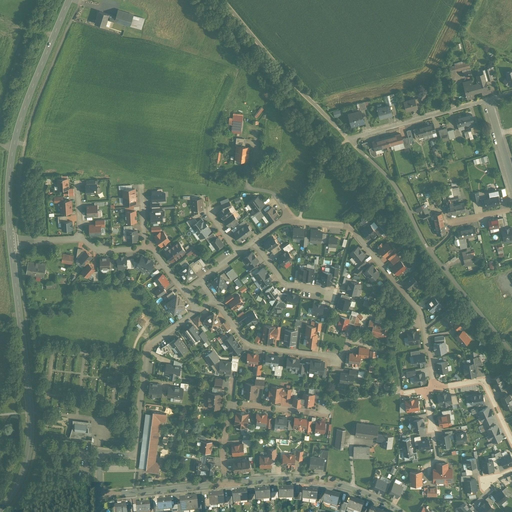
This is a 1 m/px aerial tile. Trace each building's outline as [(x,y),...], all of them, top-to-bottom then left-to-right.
[(118,10),(116,17),(114,21),(130,26),(133,15),(118,10)] [(97,18),(95,23),(105,26),(107,18),(109,14),(99,11),(100,12),(97,18)] [(454,66),(450,67),(450,73),(462,70),(470,67),(468,62),(466,63),(454,66)] [(485,80),(483,73),(476,75),(477,80),(476,80),(477,83),(475,83),(477,90),(481,89),(481,90),(482,94),(491,92),(490,87),(488,88),(486,80),(485,80)] [(472,84),(471,80),(463,82),(466,94),(466,93),(472,91),(473,92),(481,90),(481,89),(477,90),(475,83),(472,84)] [(415,98),(403,101),(406,110),(417,107),(415,98)] [(389,105),(382,107),(381,103),(376,104),(377,108),(376,108),(377,109),(380,117),(392,114),(389,105)] [(257,117),(264,109),(261,106),(254,115),(257,117)] [(360,110),(348,113),(352,125),(364,122),(360,110)] [(471,114),(463,116),(466,124),(474,121),(471,114)] [(243,117),(233,115),(233,120),(231,130),(241,131),(242,121),(243,117)] [(463,116),(455,118),(459,130),(464,128),(463,124),(466,124),(463,116)] [(433,123),(425,126),(427,134),(432,132),(435,131),(433,123)] [(425,126),(413,129),(416,139),(423,137),(424,137),(423,135),(427,134),(425,126)] [(446,128),(439,130),(441,139),(448,137),(449,137),(447,131),(446,128)] [(447,131),(449,137),(448,137),(449,139),(456,137),(453,129),(447,131)] [(400,133),(388,137),(390,145),(402,142),(403,142),(402,139),(400,133)] [(244,138),(236,137),(235,146),(236,146),(236,145),(241,146),(241,142),(243,142),(244,138)] [(388,137),(380,139),(382,148),(383,150),(387,149),(386,146),(390,145),(388,137)] [(408,137),(402,139),(403,142),(402,142),(404,149),(407,148),(411,147),(409,141),(408,137)] [(380,139),(372,141),(374,147),(375,150),(382,148),(380,139)] [(241,146),(236,145),(236,146),(235,159),(247,161),(249,147),(241,146)] [(374,147),(369,149),(370,154),(373,157),(377,156),(375,150),(374,147)] [(487,155),(473,159),(475,164),(488,161),(487,155)] [(62,179),(57,179),(57,185),(58,185),(58,189),(68,189),(67,178),(62,179)] [(86,185),(85,185),(86,193),(90,193),(94,193),(97,193),(97,192),(97,184),(96,184),(95,184),(92,184),(86,185)] [(159,203),(165,202),(165,193),(157,193),(157,191),(151,191),(152,202),(152,203),(159,203)] [(257,196),(249,203),(249,202),(249,203),(254,210),(255,211),(259,207),(263,204),(263,205),(264,204),(263,204),(258,196),(257,196)] [(497,196),(489,198),(491,206),(499,204),(497,196)] [(202,198),(192,199),(193,210),(203,209),(202,198)] [(489,198),(481,199),(482,207),(491,206),(489,198)] [(63,200),(60,201),(60,202),(61,207),(60,207),(61,212),(61,213),(71,212),(71,201),(68,201),(67,200),(63,200)] [(463,202),(455,204),(457,212),(465,211),(463,202)] [(455,204),(451,205),(450,203),(447,204),(448,214),(457,212),(455,204)] [(97,205),(87,206),(87,215),(97,215),(97,205)] [(223,208),(218,211),(224,219),(232,213),(228,207),(227,205),(223,208)] [(259,207),(255,211),(254,210),(251,212),(254,216),(255,216),(262,211),(259,207)] [(274,210),(272,207),(264,213),(265,215),(270,221),(278,215),(276,212),(275,209),(274,210)] [(129,210),(126,211),(126,214),(125,214),(126,219),(127,219),(127,222),(136,222),(136,218),(136,215),(134,215),(134,210),(129,210)] [(262,211),(255,216),(258,220),(265,215),(264,213),(262,210),(262,211)] [(152,211),(151,211),(151,222),(157,221),(158,222),(162,221),(162,216),(164,216),(164,211),(161,211),(152,211)] [(232,213),(224,219),(229,226),(231,225),(237,221),(237,220),(232,213)] [(441,213),(433,214),(435,227),(444,225),(441,213)] [(193,219),(186,221),(190,227),(192,226),(197,222),(194,218),(193,219)] [(497,218),(488,220),(490,228),(498,227),(497,218)] [(197,222),(192,226),(196,232),(206,224),(205,222),(204,223),(201,219),(197,222)] [(67,221),(61,222),(61,226),(62,226),(62,230),(72,229),(72,224),(72,221),(67,221)] [(246,223),(234,232),(240,241),(252,232),(250,229),(251,228),(249,225),(248,226),(246,223)] [(96,224),(89,225),(90,235),(101,234),(100,226),(100,224),(96,224)] [(206,224),(196,232),(200,237),(206,233),(210,231),(207,227),(208,226),(206,224)] [(370,225),(362,231),(368,239),(370,236),(371,237),(371,236),(373,234),(373,235),(373,234),(376,232),(374,230),(370,225)] [(444,225),(435,227),(437,235),(445,233),(444,225)] [(384,232),(379,226),(374,230),(376,232),(379,236),(384,232)] [(504,242),(511,240),(511,226),(501,229),(504,242)] [(474,227),(466,228),(468,236),(476,235),(474,227)] [(303,229),(294,228),(293,237),(301,238),(303,238),(303,236),(303,229)] [(466,228),(458,230),(459,234),(454,235),(455,239),(454,241),(455,244),(456,245),(459,244),(460,248),(467,247),(465,237),(468,236),(466,228)] [(133,230),(127,231),(127,240),(137,240),(137,236),(138,236),(137,234),(137,230),(133,230)] [(318,230),(311,230),(310,239),(316,239),(316,242),(320,242),(321,242),(320,242),(321,233),(321,232),(318,231),(318,230)] [(163,232),(160,234),(159,232),(155,235),(157,239),(156,240),(161,246),(169,240),(163,232)] [(208,236),(206,238),(209,243),(211,242),(216,237),(213,232),(208,236)] [(224,244),(218,236),(216,237),(211,242),(216,250),(224,244)] [(273,240),(271,237),(267,240),(267,241),(264,243),(269,250),(277,244),(278,243),(275,239),(273,240)] [(337,238),(329,237),(328,246),(336,246),(337,238)] [(178,242),(165,251),(172,261),(185,252),(185,251),(185,250),(178,242)] [(289,243),(282,248),(285,252),(287,250),(288,252),(293,248),(289,243)] [(387,243),(378,250),(382,254),(383,253),(386,256),(387,256),(394,250),(395,249),(391,245),(390,246),(387,243)] [(277,244),(270,249),(274,254),(281,249),(277,244)] [(364,255),(358,247),(350,253),(357,261),(361,258),(364,255)] [(82,249),(78,248),(76,256),(79,259),(85,252),(82,249)] [(285,252),(282,253),(283,254),(277,257),(283,265),(292,258),(288,252),(287,250),(285,252)] [(397,254),(394,250),(387,256),(390,259),(397,254)] [(92,256),(86,251),(85,252),(79,259),(85,264),(88,261),(92,256)] [(467,251),(462,252),(465,265),(473,264),(471,254),(467,254),(467,251)] [(251,252),(244,258),(250,266),(255,262),(257,261),(258,260),(257,260),(255,257),(256,257),(254,254),(253,255),(252,252),(251,252)] [(73,255),(63,254),(62,261),(72,263),(73,255)] [(397,254),(390,259),(393,263),(391,264),(393,266),(400,260),(399,259),(400,258),(397,254)] [(126,257),(123,257),(123,256),(120,256),(120,257),(116,257),(117,262),(118,262),(118,266),(121,266),(121,267),(127,267),(126,259),(126,257)] [(143,257),(141,256),(138,263),(138,262),(136,267),(142,270),(148,258),(143,256),(143,257)] [(106,257),(103,257),(103,258),(100,258),(100,268),(110,268),(110,264),(109,257),(106,258),(106,257)] [(152,260),(148,258),(142,270),(149,273),(151,268),(150,268),(153,262),(152,261),(152,260)] [(203,266),(198,259),(190,265),(195,272),(203,266)] [(363,259),(356,265),(359,268),(363,265),(366,263),(363,259)] [(400,260),(393,266),(394,268),(393,269),(397,274),(400,271),(400,272),(406,267),(400,260)] [(45,264),(28,261),(26,274),(43,277),(45,264)] [(190,265),(187,262),(182,266),(183,268),(179,271),(186,280),(196,273),(195,272),(190,265)] [(255,262),(250,266),(248,267),(251,272),(257,267),(258,266),(255,262)] [(87,266),(82,271),(87,277),(90,273),(93,270),(94,269),(89,264),(88,264),(87,266)] [(359,268),(356,271),(358,274),(365,268),(363,265),(359,268)] [(374,268),(372,265),(363,272),(371,280),(379,274),(376,271),(377,270),(375,267),(374,268)] [(338,267),(331,266),(330,272),(332,272),(332,274),(337,275),(338,267)] [(251,272),(249,273),(252,276),(254,274),(259,270),(257,267),(251,272)] [(238,275),(232,268),(226,273),(231,280),(238,275)] [(259,270),(254,274),(258,279),(267,273),(266,272),(265,270),(263,268),(259,270)] [(304,269),(299,268),(298,271),(298,273),(298,278),(303,279),(303,280),(305,281),(306,268),(304,268),(304,269)] [(313,269),(306,268),(305,281),(307,281),(307,279),(312,280),(313,271),(313,269)] [(330,272),(323,271),(322,275),(321,275),(321,279),(322,279),(321,283),(331,284),(332,274),(332,272),(330,272)] [(258,279),(257,280),(262,285),(266,282),(271,278),(270,276),(268,273),(267,273),(258,279)] [(168,282),(162,274),(155,279),(160,287),(155,291),(158,295),(160,294),(160,293),(159,292),(164,288),(163,287),(168,282)] [(226,284),(220,275),(217,277),(214,279),(211,281),(217,290),(220,288),(221,289),(224,287),(223,286),(226,284)] [(352,278),(344,276),(342,283),(348,285),(349,281),(351,282),(352,278)] [(412,276),(404,283),(410,289),(412,287),(413,287),(415,285),(417,283),(412,276)] [(239,286),(242,284),(238,277),(234,280),(239,286)] [(348,285),(346,292),(356,294),(358,289),(360,290),(361,285),(351,282),(349,281),(348,285)] [(262,285),(259,287),(261,290),(269,285),(266,282),(262,285)] [(272,286),(265,291),(271,299),(273,298),(278,294),(278,293),(279,292),(276,287),(274,288),(272,286)] [(164,288),(159,292),(160,293),(160,294),(158,295),(159,297),(166,291),(164,288)] [(440,296),(434,290),(429,294),(432,298),(434,296),(436,299),(440,296)] [(172,291),(166,295),(170,300),(176,295),(172,291)] [(278,294),(273,298),(274,300),(276,298),(279,299),(282,293),(279,292),(278,293),(278,294)] [(287,294),(282,293),(279,299),(278,301),(286,302),(287,294)] [(298,294),(287,293),(287,294),(286,302),(292,303),(293,304),(295,304),(296,303),(297,303),(298,294)] [(231,294),(224,299),(227,303),(229,301),(234,298),(231,294)] [(234,298),(229,301),(234,309),(243,302),(241,299),(241,298),(238,294),(234,298)] [(170,300),(166,303),(170,308),(181,300),(179,297),(178,298),(177,295),(176,295),(170,300)] [(432,298),(431,299),(429,301),(425,304),(432,312),(435,310),(432,306),(435,304),(437,308),(441,305),(436,299),(434,296),(432,298)] [(339,300),(337,306),(347,309),(348,306),(350,306),(351,300),(349,300),(340,298),(340,300),(339,300)] [(181,300),(170,308),(174,314),(178,311),(184,306),(182,303),(183,302),(181,300)] [(320,304),(317,303),(317,304),(313,303),(312,313),(316,314),(321,315),(322,307),(323,305),(320,304)] [(184,306),(178,311),(181,315),(187,311),(184,306)] [(258,319),(253,311),(246,315),(244,317),(246,319),(250,325),(252,323),(254,324),(257,322),(256,321),(258,319)] [(447,313),(442,318),(445,321),(444,322),(447,326),(454,320),(450,315),(448,312),(447,313)] [(213,313),(204,320),(208,326),(211,329),(211,330),(211,329),(220,323),(221,322),(220,322),(214,313),(213,313)] [(244,313),(237,317),(238,318),(241,322),(241,323),(246,319),(244,317),(246,315),(244,313)] [(361,322),(360,322),(362,315),(357,313),(354,326),(360,328),(361,322)] [(203,321),(199,315),(193,319),(198,325),(201,324),(203,322),(203,321)] [(348,319),(340,316),(337,326),(346,328),(347,322),(348,319)] [(412,319),(406,326),(409,329),(415,323),(412,319)] [(389,326),(369,320),(368,326),(372,328),(370,335),(385,339),(389,326)] [(460,320),(454,326),(457,330),(459,329),(461,327),(464,325),(460,320)] [(230,327),(225,321),(221,324),(225,330),(230,327)] [(199,332),(193,325),(183,332),(191,343),(199,337),(200,336),(198,333),(199,332)] [(274,327),(265,325),(265,326),(265,328),(263,328),(263,329),(262,339),(262,340),(272,341),(273,341),(272,341),(273,335),(276,336),(276,335),(277,333),(277,328),(274,328),(274,327)] [(314,326),(306,325),(305,334),(310,334),(309,338),(314,339),(314,338),(315,335),(316,329),(316,326),(314,326)] [(296,331),(286,329),(285,329),(285,330),(284,342),(284,343),(294,344),(295,344),(295,343),(296,331),(296,330),(296,331)] [(468,337),(463,331),(462,330),(462,331),(461,332),(456,336),(455,336),(455,337),(462,345),(467,341),(466,339),(468,337)] [(207,338),(202,331),(200,333),(199,332),(198,333),(200,336),(199,337),(202,342),(207,338)] [(417,331),(414,332),(414,331),(411,332),(408,333),(407,333),(409,343),(410,343),(412,343),(412,344),(417,343),(417,342),(419,342),(420,342),(420,341),(418,332),(418,331),(417,331)] [(225,334),(218,340),(221,343),(225,340),(224,340),(228,338),(225,334)] [(228,338),(224,340),(225,340),(226,343),(229,348),(236,342),(235,340),(235,339),(234,337),(233,337),(232,335),(228,338)] [(187,350),(178,337),(170,343),(173,347),(172,348),(176,352),(179,355),(187,350)] [(309,338),(307,338),(306,345),(315,346),(316,338),(314,338),(314,339),(309,338)] [(444,340),(435,342),(435,343),(434,343),(434,346),(434,349),(435,348),(435,353),(445,351),(444,348),(446,348),(445,345),(444,340)] [(236,342),(229,348),(232,352),(232,351),(234,354),(235,354),(238,351),(242,349),(240,346),(239,344),(238,344),(236,342)] [(170,349),(166,344),(161,348),(165,353),(170,349)] [(364,348),(359,348),(359,354),(360,354),(360,356),(367,357),(368,349),(364,349),(364,348)] [(205,357),(212,367),(218,363),(220,363),(220,361),(213,351),(205,357)] [(252,354),(247,353),(247,358),(248,358),(247,363),(252,364),(252,365),(254,365),(257,365),(257,364),(258,355),(255,355),(255,354),(252,353),(252,354)] [(354,354),(350,353),(349,355),(348,355),(348,358),(349,358),(348,364),(353,364),(359,364),(360,356),(360,354),(359,354),(354,353),(354,354)] [(420,354),(413,355),(413,356),(415,365),(418,364),(418,365),(422,364),(422,363),(425,363),(423,354),(420,354)] [(278,356),(266,355),(265,364),(277,365),(278,356)] [(479,356),(470,358),(471,358),(471,363),(474,363),(475,365),(483,364),(479,356)] [(295,359),(291,358),(291,359),(287,358),(286,368),(297,370),(298,370),(299,363),(299,360),(295,359)] [(324,362),(311,360),(310,363),(309,372),(313,372),(314,373),(317,374),(317,373),(322,373),(323,369),(324,362)] [(231,362),(220,361),(220,363),(218,363),(212,367),(215,371),(219,371),(230,373),(230,370),(231,362)] [(446,361),(436,363),(438,373),(447,371),(446,361)] [(471,363),(464,364),(464,365),(464,368),(464,369),(464,373),(465,373),(466,376),(476,375),(476,374),(475,365),(474,363),(471,363)] [(173,365),(166,364),(165,373),(169,373),(169,378),(175,379),(176,374),(179,374),(180,366),(173,365)] [(261,364),(257,364),(257,365),(254,365),(253,372),(260,373),(261,364)] [(414,374),(414,376),(415,383),(426,382),(424,373),(421,373),(421,372),(417,373),(417,374),(416,374),(414,374)] [(349,374),(341,373),(339,382),(343,383),(343,384),(348,384),(348,383),(352,384),(353,376),(353,374),(349,374)] [(500,375),(491,379),(493,383),(494,383),(497,390),(505,386),(500,375)] [(264,380),(255,379),(255,384),(256,384),(256,387),(263,388),(264,380)] [(162,385),(157,384),(157,383),(153,383),(150,383),(149,389),(149,394),(160,396),(161,391),(162,385)] [(255,384),(245,383),(245,387),(246,388),(245,396),(244,396),(246,396),(246,397),(247,398),(248,398),(249,398),(249,397),(255,397),(255,394),(256,394),(256,393),(256,389),(257,389),(256,388),(256,387),(256,384),(255,384)] [(180,388),(179,387),(175,387),(168,386),(167,396),(176,397),(175,401),(179,402),(181,402),(183,390),(183,388),(180,388)] [(282,387),(271,386),(271,390),(269,390),(269,395),(270,396),(270,399),(280,400),(280,396),(283,396),(284,388),(282,388),(282,387)] [(217,393),(212,392),(212,393),(208,392),(207,400),(209,400),(208,405),(212,405),(212,408),(216,409),(217,408),(219,408),(220,401),(221,401),(222,394),(218,393),(217,393)] [(312,394),(304,393),(304,394),(303,395),(303,399),(303,403),(302,403),(312,404),(313,397),(313,394),(312,394)] [(450,396),(450,393),(446,394),(446,393),(442,394),(438,395),(439,404),(443,404),(444,404),(447,403),(451,402),(450,396)] [(482,393),(466,396),(467,400),(471,399),(472,404),(483,402),(482,393)] [(511,400),(509,394),(501,398),(503,404),(505,409),(511,405),(511,400)] [(450,396),(451,402),(451,404),(458,403),(455,395),(450,396)] [(409,400),(405,401),(406,402),(407,411),(418,409),(417,399),(413,400),(413,399),(409,399),(409,400)] [(489,410),(488,407),(481,410),(478,411),(480,414),(479,414),(481,418),(491,413),(489,409),(489,410)] [(155,462),(160,421),(166,422),(166,413),(153,412),(152,418),(151,418),(151,415),(145,414),(144,430),(139,466),(138,465),(144,468),(145,465),(146,466),(145,477),(146,469),(148,469),(147,471),(149,471),(152,471),(154,471),(156,470),(158,471),(159,463),(155,462)] [(244,413),(240,412),(240,413),(236,412),(234,424),(244,425),(247,426),(247,424),(248,414),(244,413)] [(493,416),(491,413),(481,418),(482,421),(483,421),(484,424),(494,419),(492,417),(493,416)] [(263,414),(260,414),(257,414),(256,419),(257,419),(256,423),(260,424),(260,425),(265,425),(266,418),(266,415),(263,415),(263,414)] [(450,419),(449,414),(442,415),(438,416),(440,426),(451,424),(450,419)] [(282,417),(276,417),(275,426),(285,427),(286,420),(286,417),(282,416),(282,417)] [(303,419),(295,418),(293,427),(298,427),(298,428),(298,429),(300,429),(301,428),(301,427),(305,428),(306,421),(304,420),(303,419)] [(419,419),(412,420),(412,423),(411,423),(412,427),(413,427),(414,431),(424,429),(423,426),(424,425),(423,421),(422,421),(422,418),(419,419)] [(88,422),(74,420),(74,425),(73,425),(69,436),(85,438),(87,434),(84,434),(85,432),(88,422)] [(321,421),(316,421),(315,429),(317,429),(317,432),(323,433),(324,431),(326,431),(327,423),(325,423),(325,422),(321,422),(321,421)] [(497,428),(496,425),(489,428),(487,429),(488,432),(489,436),(500,431),(498,427),(497,428)] [(345,430),(337,429),(334,447),(342,448),(345,430)] [(501,434),(500,431),(489,436),(491,439),(493,442),(495,441),(502,438),(501,435),(501,434)] [(467,441),(465,432),(456,434),(457,443),(464,442),(464,441),(467,441)] [(383,434),(357,463),(356,467),(356,468),(382,439),(383,434)] [(392,435),(383,434),(382,439),(381,445),(391,446),(392,435)] [(448,435),(448,434),(445,435),(440,436),(441,439),(440,439),(441,443),(442,447),(450,445),(448,435)] [(411,446),(410,438),(401,439),(404,456),(412,455),(413,455),(412,453),(412,451),(413,451),(412,446),(411,446)] [(251,439),(242,440),(242,444),(243,447),(248,446),(248,445),(251,445),(251,439)] [(430,448),(429,439),(421,440),(417,441),(418,445),(419,450),(430,448)] [(205,440),(201,440),(200,452),(210,453),(211,449),(212,445),(211,445),(212,441),(205,440)] [(242,444),(232,445),(233,455),(240,454),(240,453),(243,453),(243,447),(242,444)] [(366,447),(354,446),(353,457),(369,458),(369,451),(368,451),(368,453),(364,453),(364,447),(366,447)] [(13,456),(5,450),(2,454),(10,460),(13,456)] [(303,451),(294,450),(293,454),(293,455),(295,455),(295,459),(302,460),(303,451)] [(358,455),(336,452),(335,465),(356,468),(356,467),(357,463),(358,455)] [(501,461),(504,467),(511,463),(511,459),(511,458),(511,457),(510,453),(505,455),(506,455),(502,457),(500,458),(501,461)] [(293,454),(287,454),(287,456),(283,456),(283,459),(281,459),(281,465),(289,465),(289,467),(294,467),(294,461),(295,461),(295,459),(295,455),(293,455),(293,454)] [(268,456),(260,456),(260,467),(271,467),(271,458),(271,457),(268,457),(268,456)] [(320,459),(312,458),(312,457),(311,465),(315,466),(315,467),(322,468),(323,459),(320,458),(320,459)] [(483,471),(494,469),(493,466),(492,459),(491,457),(488,458),(488,460),(482,461),(483,471)] [(471,468),(476,467),(475,458),(466,459),(468,468),(471,468)] [(249,460),(242,461),(242,460),(239,461),(233,462),(234,471),(250,470),(249,460)] [(214,462),(206,461),(206,462),(206,464),(201,463),(202,462),(195,461),(194,472),(200,473),(201,470),(206,470),(205,473),(213,474),(214,470),(213,470),(213,468),(215,468),(215,466),(214,466),(215,463),(214,462)] [(447,463),(436,463),(436,469),(433,469),(433,475),(433,482),(441,481),(441,485),(445,485),(445,481),(452,481),(452,475),(452,469),(447,469),(447,463)] [(421,471),(410,471),(410,485),(421,485),(421,471)] [(383,490),(387,483),(386,483),(377,478),(373,488),(376,490),(379,492),(379,491),(382,493),(383,490)] [(467,495),(477,494),(476,490),(477,490),(475,478),(470,479),(464,480),(466,491),(467,491),(467,495)] [(400,492),(402,486),(399,485),(394,482),(389,493),(397,497),(400,492)] [(437,488),(427,487),(427,490),(427,496),(436,496),(437,488)] [(506,487),(502,490),(508,497),(511,493),(506,487)] [(269,489),(262,490),(263,500),(270,499),(269,489)] [(310,490),(303,489),(302,500),(309,500),(310,490)] [(501,504),(508,497),(502,490),(501,489),(493,495),(501,504)] [(262,490),(255,490),(256,501),(263,500),(262,490)] [(317,491),(310,490),(309,500),(316,501),(317,495),(317,491)] [(246,491),(239,492),(240,502),(247,502),(246,491)] [(239,492),(232,493),(233,503),(240,502),(239,492)] [(334,495),(327,493),(327,492),(326,492),(323,504),(330,506),(331,505),(336,506),(338,502),(339,496),(334,494),(334,495)] [(223,493),(216,494),(217,505),(223,504),(224,504),(223,498),(223,493)] [(216,494),(209,495),(209,500),(210,505),(213,505),(217,505),(216,494)] [(487,501),(490,504),(493,501),(488,496),(485,499),(487,501)] [(186,499),(180,499),(181,505),(177,505),(177,511),(180,511),(189,511),(188,497),(186,497),(186,499)] [(196,498),(190,498),(190,497),(188,497),(189,511),(199,510),(198,511),(201,511),(201,503),(197,503),(196,498)] [(170,499),(157,500),(158,500),(159,510),(158,510),(171,509),(171,506),(170,499)] [(357,501),(351,499),(347,509),(354,511),(357,501)] [(360,511),(364,504),(357,501),(354,511),(355,511),(360,511)] [(481,511),(489,511),(494,508),(490,504),(487,501),(484,503),(481,505),(481,506),(478,509),(481,511)] [(144,503),(136,504),(136,511),(147,511),(150,511),(149,509),(149,502),(144,503)] [(344,503),(338,502),(336,506),(335,510),(341,511),(344,503)] [(469,511),(471,511),(469,508),(464,503),(457,508),(460,511),(459,511),(469,511)]
